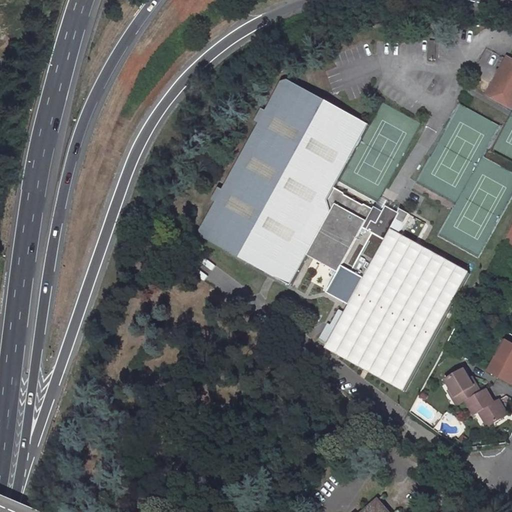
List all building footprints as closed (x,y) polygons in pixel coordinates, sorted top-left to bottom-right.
[(511,108),(511,59),(508,57),(487,94),(511,108)] [(378,205),(374,213),(383,218),(387,210),(378,205)] [(511,223),(503,239),(511,244),(511,223)] [(470,274),(401,236),(391,231),(351,305),(346,314),(340,311),(332,326),(329,324),(320,340),(329,345),(327,350),(405,393),(470,274)] [(511,344),(506,341),(489,372),(511,384),(511,344)] [(469,376),(464,368),(445,378),(450,388),(454,396),(460,393),(464,401),(465,400),(473,414),(477,411),(480,410),(489,424),(506,415),(496,397),(491,399),(485,389),(480,392),(471,375),(469,376)] [(454,396),(450,388),(448,389),(456,405),(464,401),(460,393),(454,396)] [(486,426),(489,424),(480,410),(477,411),(486,426)] [(389,511),(379,501),(366,511),(389,511)]
